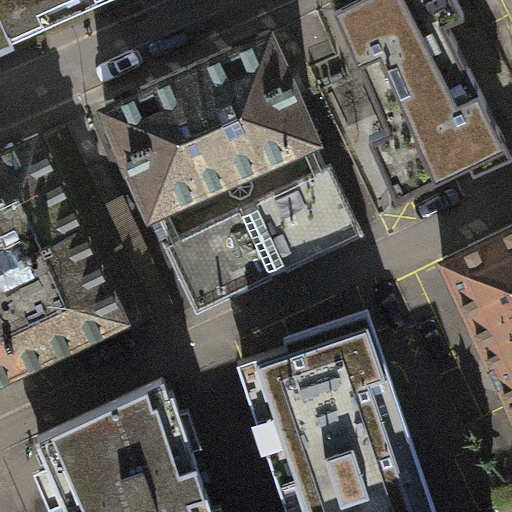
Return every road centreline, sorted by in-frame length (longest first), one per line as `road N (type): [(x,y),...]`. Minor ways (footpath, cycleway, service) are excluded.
road 1 (residential): [(511,193),(0,431)]
road 2 (residential): [(0,102),(223,0)]
